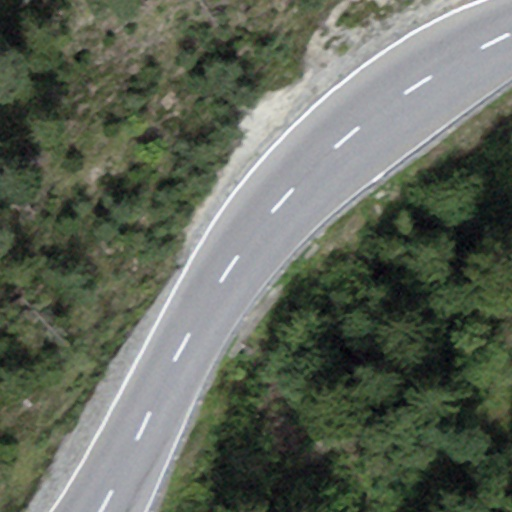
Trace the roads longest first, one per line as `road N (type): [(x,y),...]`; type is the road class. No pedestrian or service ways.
road 1 (secondary): [(102,511),(188,334),(271,214),(387,102),(511,36)]
road 2 (track): [(511,429),(433,477),(408,511)]
